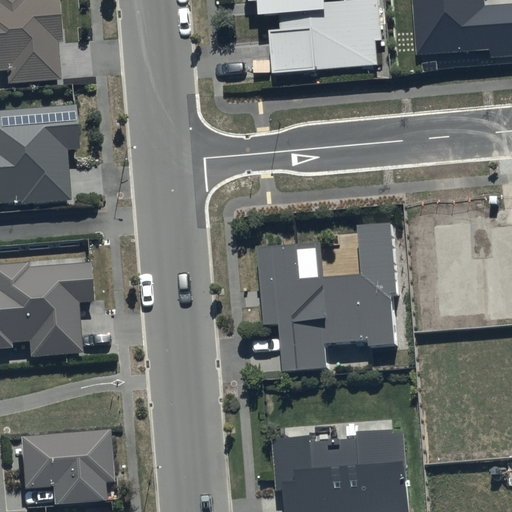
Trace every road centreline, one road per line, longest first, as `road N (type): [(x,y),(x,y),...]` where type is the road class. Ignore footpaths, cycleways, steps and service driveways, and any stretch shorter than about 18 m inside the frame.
road 1 (residential): [(166,166),(511,133)]
road 2 (tertiary): [(194,511),(166,166)]
road 3 (tertiary): [(166,166),(152,0)]
